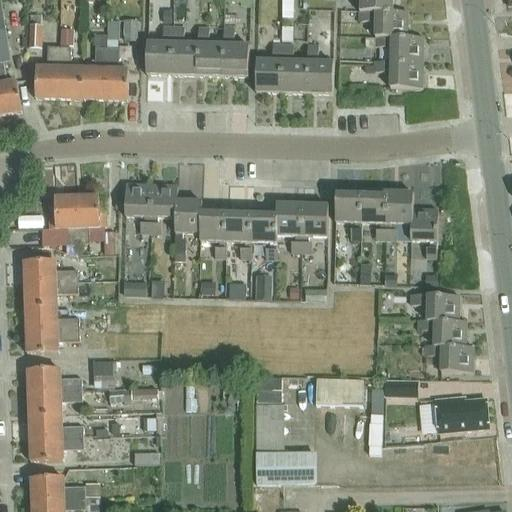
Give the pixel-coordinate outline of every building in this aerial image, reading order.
[(395,14),(395,0),(363,0),(363,13),(395,14)] [(410,14),(395,14),(363,13),(363,14),(361,13),(361,24),(371,24),(371,21),(377,21),(377,39),(410,40),(410,14)] [(44,18),(31,18),(30,51),(43,51),(44,18)] [(121,43),(121,24),(109,23),(108,42),(121,43)] [(139,23),(126,23),(126,43),(139,43),(139,23)] [(148,77),(174,78),(176,30),(165,30),(165,40),(169,40),(168,46),(149,46),(148,77)] [(176,30),(174,78),(199,79),(200,47),(182,47),(182,40),(186,41),(186,31),(176,30)] [(199,79),(224,79),(225,48),(224,48),(207,48),(207,41),(210,41),(211,31),(200,31),(200,47),(199,79)] [(6,32),(0,33),(0,65),(5,65),(11,64),(6,32)] [(225,32),(224,48),(225,48),(224,79),(251,80),(252,49),(232,48),(232,42),(236,42),(236,32),(225,32)] [(62,37),(61,48),(73,49),(74,37),(62,37)] [(425,40),(410,40),(377,39),(377,50),(387,50),(387,47),(393,47),(393,64),(425,65),(425,40)] [(285,64),(285,48),(274,47),(274,58),(278,58),(278,64),(259,64),(258,95),(284,96),(285,64)] [(285,64),(284,96),(308,97),(309,65),(291,65),(291,58),(294,58),(294,48),(285,48),(285,64)] [(309,48),(309,65),(308,97),(334,97),(335,66),(316,65),(316,59),(320,59),(320,49),(309,48)] [(38,101),(59,102),(60,50),(49,50),(48,72),(38,71),(38,101)] [(72,50),(60,50),(59,102),(83,102),(84,72),(72,72),(72,50)] [(83,102),(107,103),(109,51),(97,51),(97,73),(84,72),(83,102)] [(121,51),(109,51),(107,103),(130,103),(130,73),(120,73),(121,51)] [(425,65),(393,64),(377,64),(376,75),(386,75),(387,72),(392,72),(392,91),(424,91),(425,65)] [(5,65),(0,65),(0,106),(2,118),(24,115),(19,85),(8,87),(5,65)] [(152,237),(154,188),(129,187),(129,220),(146,220),(146,226),(142,226),(142,236),(152,237)] [(154,188),(152,237),(163,237),(163,227),(159,227),(159,221),(177,221),(178,221),(179,204),(179,189),(154,188)] [(364,243),(364,226),(365,195),(338,194),(338,225),(356,226),(356,233),(353,232),(353,242),(364,243)] [(388,244),(389,195),(365,195),(364,226),(382,227),(381,233),(378,233),(378,243),(388,244)] [(389,195),(388,244),(398,244),(398,234),(395,234),(395,227),(413,228),(414,228),(414,213),(415,196),(389,195)] [(79,201),(81,258),(91,258),(91,230),(107,230),(106,216),(101,216),(101,200),(79,201)] [(81,258),(79,201),(57,201),(57,217),(52,218),(52,231),(70,231),(70,247),(67,247),(68,255),(77,258),(81,258)] [(184,237),(202,237),(203,237),(203,212),(204,212),(204,205),(179,204),(178,221),(177,221),(177,252),(187,253),(188,243),(184,243),(184,237)] [(278,239),(279,239),(297,240),(296,246),(293,246),(293,255),(303,256),(304,208),(279,207),(278,214),(279,214),(278,239)] [(330,208),(304,208),(303,256),(313,256),(313,246),(310,246),(310,240),(329,240),(330,208)] [(229,213),(204,212),(203,212),(203,237),(202,237),(202,245),(221,245),(221,251),(217,251),(217,262),(228,262),(228,246),(229,213)] [(254,214),(229,213),(228,246),(246,246),(246,252),(242,252),(242,262),(253,262),(253,246),(254,214)] [(414,228),(413,228),(413,244),(432,245),(432,251),(428,251),(428,261),(437,261),(439,213),(414,213),(414,228)] [(279,214),(278,214),(254,214),(253,246),(271,247),(271,253),(268,253),(267,263),(278,263),(279,239),(278,239),(279,214)] [(106,257),(117,257),(116,235),(106,235),(106,257)] [(27,287),(80,285),(79,273),(57,274),(57,264),(26,265),(27,287)] [(80,285),(27,287),(27,309),(59,308),(58,297),(80,297),(80,285)] [(429,323),(460,324),(461,298),(413,297),(413,308),(423,308),(423,305),(429,305),(429,323)] [(28,335),(82,333),(81,321),(59,322),(59,312),(28,312),(28,335)] [(436,331),(436,348),(469,349),(469,324),(460,324),(429,323),(420,323),(420,333),(430,334),(430,330),(436,331)] [(82,345),(82,333),(28,335),(29,356),(60,355),(60,345),(82,345)] [(477,349),(469,349),(436,348),(427,348),(427,359),(437,359),(437,356),(443,356),(443,375),(476,375),(477,349)] [(118,364),(96,365),(97,392),(115,391),(115,374),(118,374),(118,364)] [(30,395),(84,393),(84,382),(62,382),(61,372),(29,373),(30,395)] [(282,392),(282,381),(258,380),(258,392),(282,392)] [(365,409),(365,384),(318,383),(318,408),(365,409)] [(419,385),(386,385),(386,400),(419,400),(419,385)] [(159,402),(159,392),(132,393),(133,403),(159,402)] [(84,405),(84,393),(30,395),(31,417),(63,416),(63,406),(84,405)] [(132,393),(110,395),(111,406),(125,405),(125,408),(133,408),(132,404),(133,404),(132,393)] [(282,406),(282,394),(258,394),(258,405),(282,406)] [(437,403),(440,436),(490,431),(487,403),(465,405),(465,400),(437,403)] [(31,444),(86,441),(85,429),(63,430),(63,421),(31,422),(31,444)] [(145,422),(145,434),(157,434),(157,422),(145,422)] [(86,441),(31,444),(32,465),(64,464),(64,454),(86,453),(86,441)] [(319,488),(319,456),(287,456),(259,457),(259,489),(319,488)] [(161,467),(161,457),(136,457),(137,468),(161,467)] [(33,503),(87,501),(87,490),(65,490),(65,481),(32,482),(33,503)] [(87,511),(87,501),(33,503),(33,511),(87,511)]
